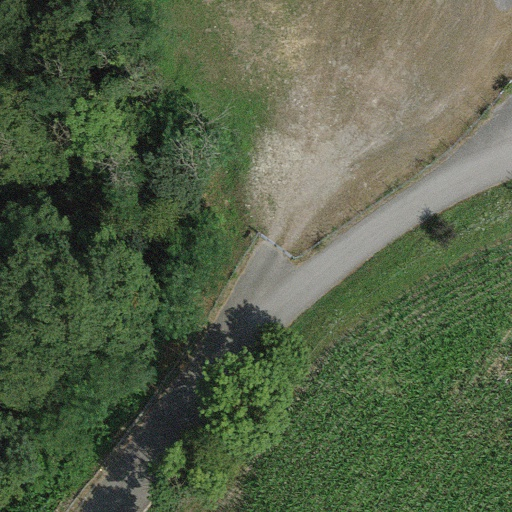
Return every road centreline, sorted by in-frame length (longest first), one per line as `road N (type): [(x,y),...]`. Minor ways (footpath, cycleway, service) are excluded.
road 1 (track): [(450,0),(232,327)]
road 2 (unclassified): [(232,327),(106,511)]
